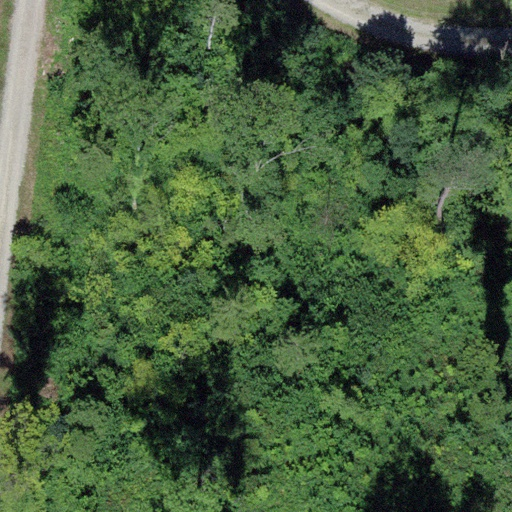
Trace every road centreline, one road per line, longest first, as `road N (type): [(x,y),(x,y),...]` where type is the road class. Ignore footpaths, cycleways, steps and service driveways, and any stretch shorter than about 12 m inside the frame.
road 1 (track): [(0,278),(33,0)]
road 2 (track): [(333,0),(414,35),(511,42)]
